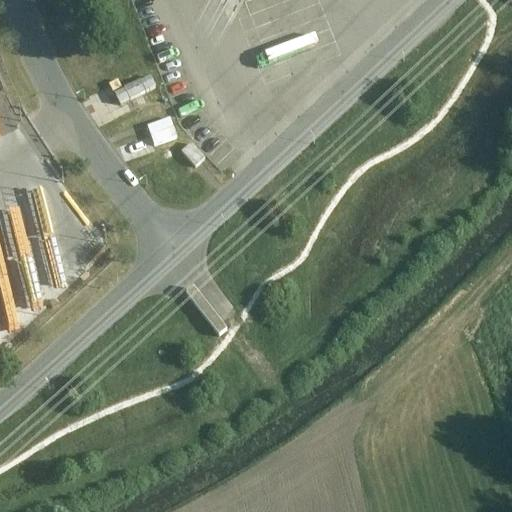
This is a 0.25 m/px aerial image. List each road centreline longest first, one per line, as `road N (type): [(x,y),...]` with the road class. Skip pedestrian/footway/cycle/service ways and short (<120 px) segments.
road 1 (unclassified): [(173,256),(448,0)]
road 2 (unclassified): [(173,256),(71,119),(16,0)]
road 3 (unclassified): [(0,409),(173,256)]
road 4 (unknown): [(168,0),(277,158)]
